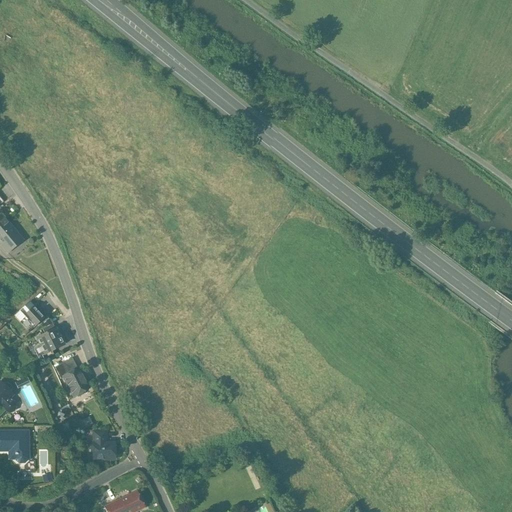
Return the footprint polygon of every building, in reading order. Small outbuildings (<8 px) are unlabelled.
[(24,240),(7,219),(0,225),(0,242),(8,252),(24,240)] [(25,306),(16,315),(20,319),(29,311),(25,306)] [(44,317),(34,306),(29,311),(20,319),(26,325),(28,323),(32,328),(44,317)] [(54,323),(43,328),(46,333),(57,328),(54,323)] [(46,333),(38,338),(46,353),(53,350),(65,344),(57,328),(46,333)] [(53,350),(46,353),(42,355),(45,361),(56,355),(53,350)] [(72,359),(63,364),(68,374),(77,369),(72,359)] [(88,386),(79,368),(77,369),(68,374),(63,364),(63,363),(55,367),(61,378),(64,376),(74,395),(76,394),(79,395),(84,393),(85,390),(88,388),(88,386)] [(0,383),(0,417),(6,412),(8,413),(11,413),(13,411),(15,409),(14,406),(13,404),(9,399),(12,396),(10,393),(11,391),(11,388),(9,386),(7,384),(4,384),(2,386),(0,383)] [(107,443),(107,431),(94,431),(94,443),(107,443)] [(27,433),(0,432),(0,451),(16,451),(16,460),(20,463),(24,463),(28,459),(27,433)] [(115,459),(115,443),(107,443),(94,443),(94,459),(97,459),(99,461),(102,461),(104,459),(115,459)] [(41,475),(50,475),(50,472),(53,472),(54,451),(42,450),(41,475)] [(138,491),(105,507),(107,511),(135,511),(145,508),(138,491)] [(79,503),(70,508),(72,511),(75,511),(82,508),(79,503)]
